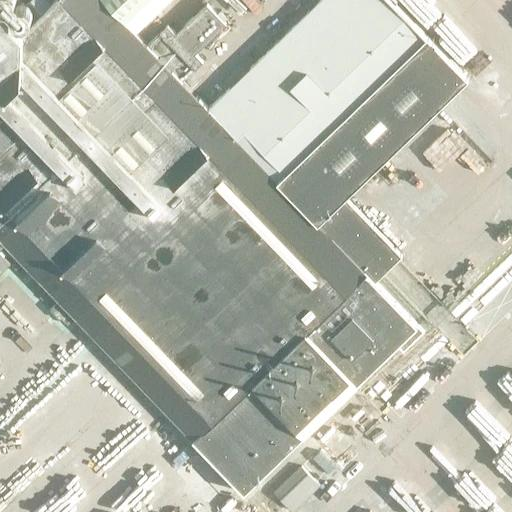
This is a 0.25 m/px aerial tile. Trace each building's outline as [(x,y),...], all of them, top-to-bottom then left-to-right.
[(419,322),(409,311),(377,278),(401,255),(345,196),(467,79),(427,38),(390,0),(319,0),(208,107),(183,81),(203,62),(195,53),(232,17),(221,6),(215,12),(206,3),(176,33),(167,24),(148,43),(137,31),(169,0),(50,0),(22,28),(0,4),(0,248),(4,244),(60,300),(50,309),(60,319),(62,317),(69,324),(77,316),(246,491),(398,345),(404,351),(424,332),(417,324),(419,322)] [(245,26),(253,18),(233,0),(226,9),(245,26)] [(447,217),(488,173),(451,138),(422,168),(447,192),(435,206),(447,217)] [(11,263),(0,252),(0,267),(3,271),(11,263)] [(451,288),(459,298),(474,287),(466,277),(451,288)] [(300,465),(273,491),(292,511),(319,485),(300,465)]
